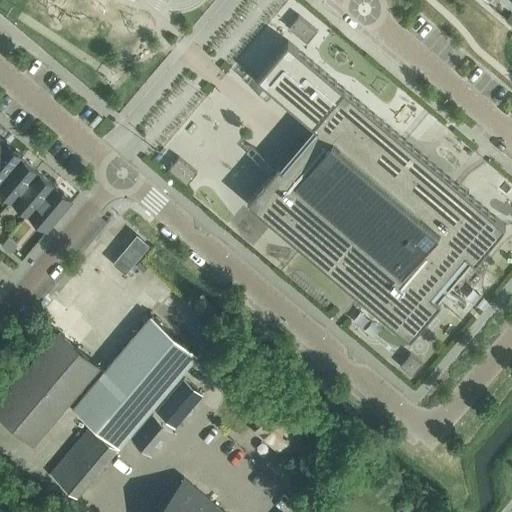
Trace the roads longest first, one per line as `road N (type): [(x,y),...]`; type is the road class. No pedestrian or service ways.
road 1 (residential): [(511,336),(431,432),(123,171)]
road 2 (residential): [(240,0),(104,154)]
road 3 (residential): [(361,7),(511,134)]
road 4 (residential): [(123,171),(0,315)]
road 5 (residential): [(104,154),(0,72)]
